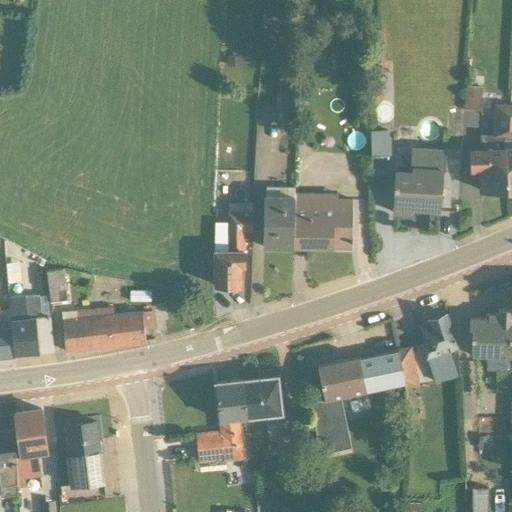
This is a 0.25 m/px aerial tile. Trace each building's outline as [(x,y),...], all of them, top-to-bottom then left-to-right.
[(465,87),(464,110),(480,111),(481,88),(465,87)] [(505,147),(509,105),(493,105),(492,135),(479,134),(479,149),(468,149),(469,171),(476,171),(478,192),(506,191),(505,147)] [(388,131),(370,131),(371,157),(389,155),(388,131)] [(443,172),(445,150),(411,147),(408,172),(395,171),(391,214),(409,215),(410,211),(438,213),(442,172),(443,172)] [(263,194),(262,249),(292,250),(292,248),(294,192),(294,186),(265,186),(265,194),(263,194)] [(336,193),(294,192),(292,248),(350,249),(351,199),(336,198),(336,193)] [(251,233),(251,211),(226,212),(226,223),(214,223),(214,286),(239,286),(239,267),(244,267),(244,233),(251,233)] [(66,300),(63,270),(62,270),(45,272),(48,303),(66,300)] [(23,295),(7,297),(8,309),(13,355),(52,351),(49,317),(46,296),(39,297),(38,296),(23,297),(23,295)] [(91,309),(95,349),(122,345),(118,313),(113,314),(112,307),(91,309)] [(0,356),(13,355),(8,309),(0,310),(0,356)] [(61,312),(65,352),(95,349),(91,309),(61,312)] [(471,338),(470,356),(486,356),(486,372),(510,373),(511,310),(511,309),(497,309),(497,315),(484,314),(484,319),(468,319),(468,338),(471,338)] [(154,327),(153,311),(118,313),(122,345),(145,342),(143,328),(154,327)] [(445,315),(428,320),(428,323),(420,326),(425,342),(419,344),(425,360),(426,360),(434,382),(458,378),(457,350),(445,315)] [(397,350),(404,389),(418,386),(410,347),(397,350)] [(340,398),(403,385),(397,350),(317,366),(323,399),(310,401),(318,454),(350,447),(340,398)] [(247,418),(283,415),(278,376),(243,380),(247,418)] [(224,459),(243,457),(238,419),(247,418),(243,380),(216,383),(221,432),(197,435),(200,473),(225,471),(224,459)] [(46,453),(40,409),(14,413),(18,455),(15,456),(17,489),(25,487),(24,479),(40,476),(37,455),(46,454),(46,453)] [(102,482),(94,421),(65,425),(69,455),(65,455),(68,486),(102,482)] [(0,496),(17,494),(17,489),(15,456),(14,450),(0,452),(0,496)] [(40,511),(55,511),(55,501),(40,502),(40,511)]
